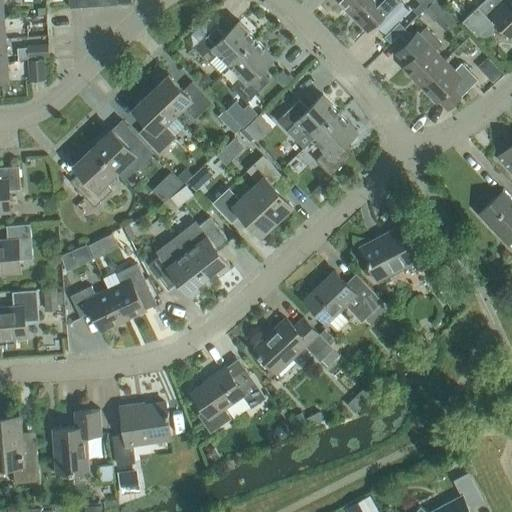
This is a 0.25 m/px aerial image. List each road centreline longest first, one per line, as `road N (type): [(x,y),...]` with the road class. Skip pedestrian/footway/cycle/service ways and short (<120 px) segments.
road 1 (residential): [(0,376),(129,366),(175,352),(220,324),(379,177),(409,159)]
road 2 (residential): [(0,121),(45,109),(160,0)]
road 3 (residential): [(409,159),(370,89),(283,0)]
road 4 (residential): [(409,159),(511,91)]
